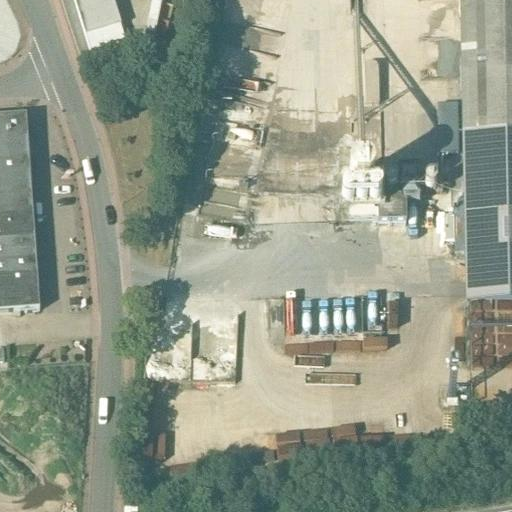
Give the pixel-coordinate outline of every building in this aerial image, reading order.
[(71,0),(91,64),(149,59),(160,0),(71,0)] [(511,0),(458,0),(461,142),(511,140),(511,0)] [(377,107),(377,66),(363,66),(364,107),(377,107)] [(24,120),(0,121),(0,316),(38,314),(24,120)] [(511,140),(461,142),(463,281),(511,280),(511,140)] [(364,204),(368,201),(371,197),(372,193),(371,188),(370,184),(366,181),(362,179),(358,179),(354,179),(350,181),(348,185),(346,188),(345,192),(346,197),(349,200),(352,203),(356,205),(360,205),(364,204)] [(455,313),(454,361),(469,361),(470,313),(455,313)] [(159,408),(185,407),(185,385),(158,385),(159,408)] [(152,407),(151,460),(169,461),(170,408),(152,407)]
